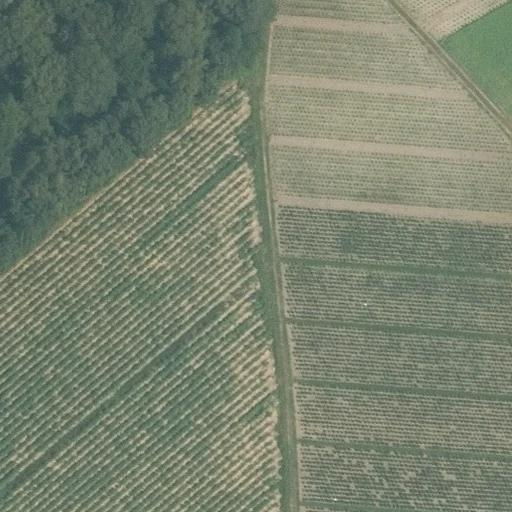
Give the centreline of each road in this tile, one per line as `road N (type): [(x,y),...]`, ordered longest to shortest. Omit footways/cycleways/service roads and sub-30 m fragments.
road 1 (track): [(297,511),(271,147),(272,0)]
road 2 (track): [(398,0),(511,121)]
